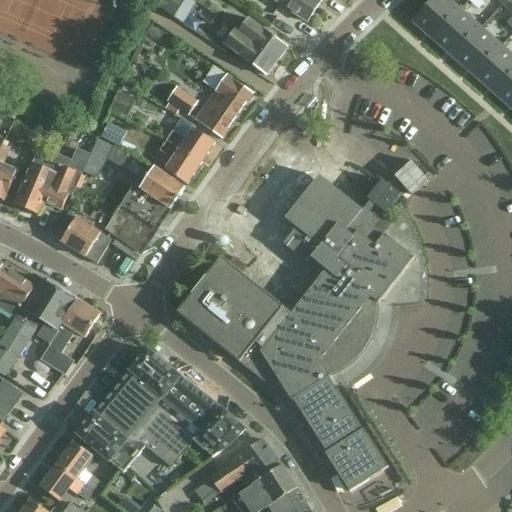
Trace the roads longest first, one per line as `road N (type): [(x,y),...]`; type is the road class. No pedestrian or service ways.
road 1 (residential): [(134,309),(284,101),(377,0)]
road 2 (tertiary): [(134,309),(275,425),(335,511)]
road 3 (residential): [(0,495),(134,309)]
road 4 (tertiary): [(0,232),(134,309)]
road 5 (residential): [(417,511),(465,485),(511,435)]
